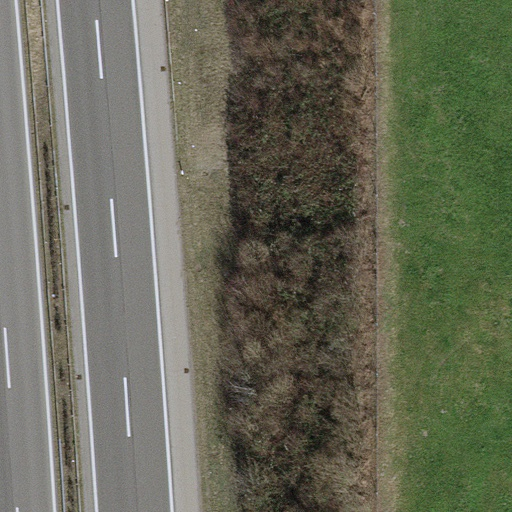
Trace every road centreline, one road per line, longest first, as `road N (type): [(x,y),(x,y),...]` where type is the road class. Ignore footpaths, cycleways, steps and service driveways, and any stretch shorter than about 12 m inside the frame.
road 1 (motorway): [(134,511),(96,0)]
road 2 (motorway): [(0,247),(18,511)]
